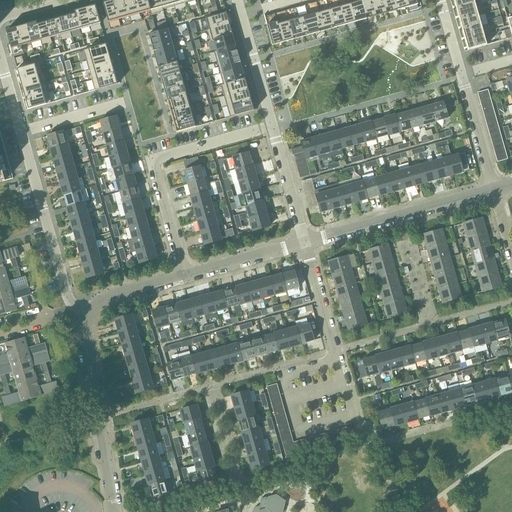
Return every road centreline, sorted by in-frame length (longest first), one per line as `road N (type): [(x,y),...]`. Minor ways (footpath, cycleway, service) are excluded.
road 1 (residential): [(184,277),(154,162),(272,126)]
road 2 (unclassified): [(115,511),(89,313)]
road 3 (unclassified): [(304,243),(493,190)]
road 4 (residential): [(73,305),(21,132)]
road 5 (residential): [(272,126),(237,0)]
road 6 (unclassified): [(184,277),(304,243)]
road 7 (residential): [(338,361),(304,243)]
road 8 (residential): [(304,243),(272,126)]
road 9 (residential): [(493,190),(461,74)]
